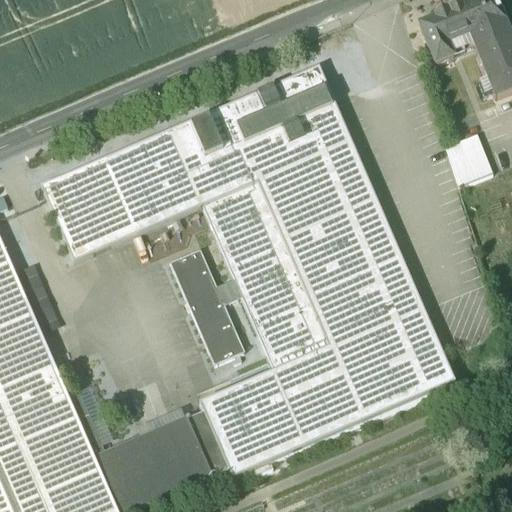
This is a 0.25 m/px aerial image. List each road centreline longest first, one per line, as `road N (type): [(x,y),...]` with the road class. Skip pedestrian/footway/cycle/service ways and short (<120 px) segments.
road 1 (tertiary): [(394,0),(0,164)]
road 2 (track): [(235,511),(511,393)]
